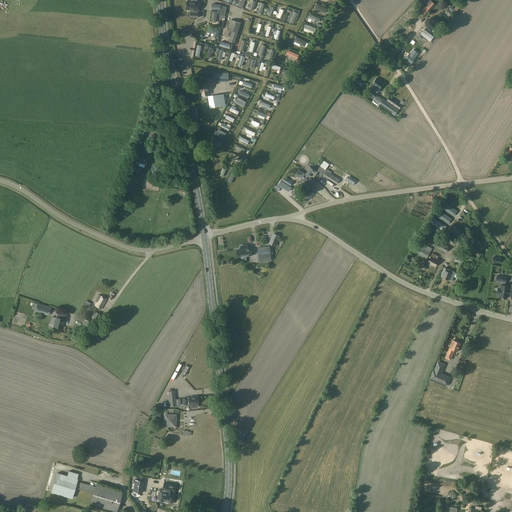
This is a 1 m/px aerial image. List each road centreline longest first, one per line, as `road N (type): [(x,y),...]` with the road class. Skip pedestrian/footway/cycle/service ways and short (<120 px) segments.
road 1 (primary): [(225,511),(228,440),(204,238)]
road 2 (unclassified): [(511,319),(425,293),(290,219)]
road 3 (primary): [(204,238),(161,0)]
road 4 (unclassified): [(204,238),(152,251),(119,246),(0,183)]
road 5 (track): [(462,183),(350,0)]
road 6 (unclassified): [(290,219),(335,202),(462,183)]
